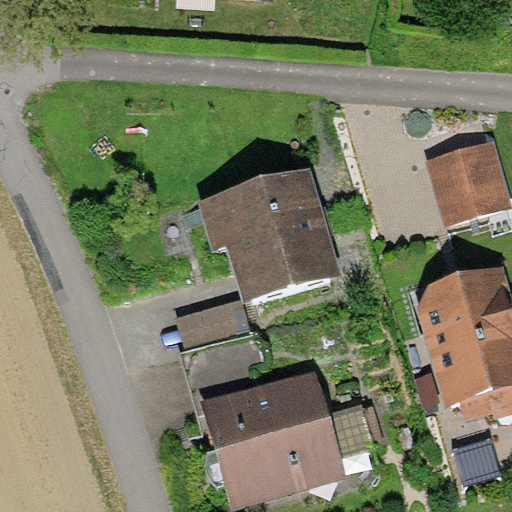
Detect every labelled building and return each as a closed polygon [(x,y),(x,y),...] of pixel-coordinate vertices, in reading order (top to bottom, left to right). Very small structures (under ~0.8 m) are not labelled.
[(271,0),(151,0),(152,1),(271,8),(271,0)] [(511,190),(501,152),(431,172),(448,235),(511,217),(511,190)] [(316,185),(221,216),(249,303),(253,317),(349,286),(316,185)] [(511,309),(505,288),(424,314),(457,419),(511,401),(511,309)] [(249,303),(183,324),(194,357),(259,336),(253,317),(249,303)] [(322,385),(212,416),(239,511),(259,511),(351,486),(322,385)]
